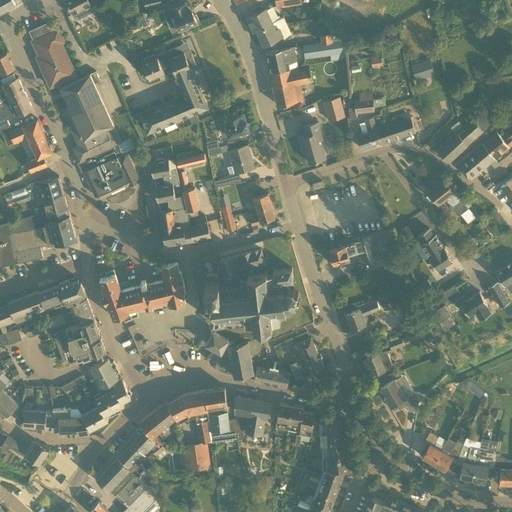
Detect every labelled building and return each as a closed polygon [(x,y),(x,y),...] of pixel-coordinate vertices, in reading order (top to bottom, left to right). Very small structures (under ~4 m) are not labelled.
[(0,0),(0,11),(15,3),(12,0),(0,0)] [(65,0),(72,14),(74,18),(78,19),(94,11),(102,6),(98,0),(65,0)] [(150,10),(150,7),(162,4),(160,0),(144,0),(146,8),(147,8),(147,11),(150,10)] [(189,9),(186,2),(168,10),(171,17),(174,16),(180,30),(181,29),(182,31),(188,28),(188,26),(198,22),(197,20),(199,19),(196,13),(195,14),(192,8),(189,9)] [(257,30),(274,22),(268,9),(267,7),(247,17),(254,31),(257,30)] [(145,13),(139,16),(143,25),(149,23),(145,13)] [(282,35),(279,28),(277,29),(274,22),(257,30),(264,44),(282,35)] [(51,31),(48,23),(30,31),(34,39),(32,40),(41,59),(38,60),(50,87),(77,74),(62,43),(65,41),(59,27),(51,31)] [(384,30),(376,36),(380,41),(388,35),(384,30)] [(322,42),(332,41),(331,33),(321,34),(322,42)] [(305,58),(344,53),(342,39),(332,41),(322,42),(312,44),(303,44),(305,58)] [(184,51),(181,45),(151,57),(150,56),(136,62),(139,69),(142,68),(144,67),(149,79),(169,71),(180,96),(139,114),(148,133),(189,115),(192,124),(200,121),(196,112),(208,107),(191,69),(197,66),(190,49),(184,51)] [(290,67),(289,63),(286,48),(266,52),(270,72),(292,69),(299,68),(298,66),(290,67)] [(0,74),(14,68),(7,53),(0,56),(0,74)] [(372,66),(382,64),(381,57),(371,59),(372,66)] [(430,58),(411,65),(416,80),(435,73),(430,58)] [(312,81),(309,67),(299,68),(292,69),(270,72),(277,105),(303,100),(300,83),(312,81)] [(91,74),(90,73),(60,87),(69,105),(61,109),(76,142),(114,125),(95,83),(100,81),(96,71),(91,74)] [(27,95),(19,78),(18,77),(3,85),(1,79),(0,79),(0,108),(2,108),(11,103),(27,95)] [(333,114),(347,112),(345,93),(331,94),(333,114)] [(32,107),(27,95),(11,103),(2,108),(3,110),(3,111),(5,116),(0,118),(0,129),(9,124),(7,120),(33,107),(32,106),(32,107)] [(356,112),(374,110),(373,99),(355,101),(356,112)] [(249,129),(244,113),(210,123),(212,131),(227,127),(229,135),(249,129)] [(377,129),(373,117),(364,120),(368,132),(358,135),(362,149),(382,143),(378,129),(377,129)] [(382,143),(416,131),(411,117),(398,122),(396,117),(386,120),(388,125),(378,129),(382,143)] [(52,151),(38,118),(12,130),(9,124),(0,129),(4,137),(8,146),(28,137),(35,152),(30,154),(33,159),(27,162),(31,171),(48,165),(44,155),(52,151)] [(468,145),(483,131),(474,119),(464,127),(463,126),(457,132),(456,131),(437,149),(449,162),(468,145)] [(326,157),(321,139),(323,139),(318,122),(304,126),(306,135),(299,137),(303,152),(306,152),(309,162),(326,157)] [(123,154),(119,145),(123,143),(114,125),(76,142),(77,144),(73,146),(82,165),(85,167),(84,171),(96,196),(101,198),(105,196),(107,200),(113,202),(115,201),(116,202),(130,196),(130,195),(134,193),(136,188),(137,188),(140,180),(127,153),(123,154)] [(511,144),(511,133),(503,140),(497,133),(484,143),(497,158),(504,153),(510,147),(511,144)] [(208,149),(219,146),(217,139),(206,142),(208,149)] [(470,179),(483,168),(497,158),(484,143),(457,164),(470,179)] [(221,152),(229,150),(227,144),(219,146),(221,152)] [(229,174),(235,172),(235,173),(255,167),(248,144),(228,150),(233,165),(228,166),(229,174)] [(180,182),(180,183),(180,184),(188,182),(185,170),(183,165),(188,164),(189,168),(204,164),(203,161),(206,160),(205,153),(192,156),(191,151),(176,154),(179,168),(177,168),(180,182)] [(164,159),(164,158),(155,159),(156,161),(151,161),(154,176),(163,175),(165,184),(180,182),(177,168),(171,169),(169,158),(164,159)] [(485,175),(478,185),(486,191),(494,181),(485,175)] [(64,194),(59,176),(39,181),(39,182),(4,194),(7,202),(5,203),(6,206),(9,205),(9,206),(43,194),(43,195),(54,192),(55,196),(64,194)] [(219,186),(230,183),(228,176),(217,179),(219,186)] [(452,206),(462,199),(445,177),(428,191),(439,204),(446,199),(452,206)] [(511,178),(501,186),(510,200),(511,199),(511,178)] [(359,182),(361,193),(371,191),(369,179),(359,182)] [(180,183),(180,182),(165,184),(155,186),(158,201),(168,199),(169,209),(186,206),(183,196),(175,197),(173,184),(180,183)] [(194,188),(183,191),(188,210),(196,208),(199,207),(194,188)] [(55,196),(54,192),(43,195),(47,206),(34,210),(36,215),(49,211),(67,206),(64,194),(55,196)] [(272,205),(268,193),(253,197),(252,193),(247,195),(249,204),(254,202),(256,210),(272,205)] [(462,199),(452,206),(459,215),(460,213),(468,207),(462,199)] [(233,216),(230,204),(220,207),(221,212),(223,211),(225,219),(233,216)] [(252,225),(261,222),(261,221),(275,217),(272,205),(256,210),(259,217),(250,220),(252,225)] [(56,243),(76,237),(67,206),(49,211),(36,215),(0,224),(0,265),(43,257),(41,245),(56,242),(56,243)] [(159,211),(165,245),(191,240),(190,229),(189,227),(187,218),(186,211),(187,211),(186,206),(169,209),(159,211)] [(499,225),(505,222),(497,206),(491,208),(499,225)] [(468,207),(460,213),(468,223),(476,217),(469,208),(468,207)] [(187,211),(186,211),(187,218),(198,215),(196,208),(188,210),(187,211)] [(195,218),(197,225),(189,227),(190,229),(191,240),(211,235),(206,215),(195,218)] [(228,231),(237,229),(233,216),(225,219),(228,231)] [(479,222),(475,225),(479,231),(483,227),(479,222)] [(408,224),(401,229),(404,233),(410,229),(410,227),(408,224)] [(379,232),(388,260),(402,256),(394,228),(379,232)] [(430,258),(445,249),(437,235),(436,236),(431,229),(420,235),(424,243),(422,244),(430,258)] [(339,264),(339,262),(350,259),(349,256),(366,251),(363,240),(329,249),(332,257),(331,257),(333,264),(334,265),(336,266),(338,265),(339,264)] [(294,280),(292,268),(273,270),(274,273),(273,273),(273,274),(267,275),(267,272),(266,271),(265,271),(265,273),(260,273),(258,265),(265,263),(261,248),(259,249),(258,249),(253,250),(251,251),(250,251),(241,253),(242,253),(239,254),(234,255),(234,256),(231,256),(220,258),(222,264),(221,264),(223,270),(224,270),(225,276),(236,273),(235,271),(240,270),(242,277),(240,277),(240,278),(241,285),(236,285),(236,283),(234,284),(234,285),(229,286),(228,284),(227,284),(227,286),(220,287),(219,282),(206,283),(207,297),(210,296),(210,298),(212,298),(212,302),(211,302),(212,310),(213,310),(213,313),(212,314),(211,315),(212,317),(213,318),(215,317),(215,324),(225,323),(225,322),(231,322),(231,323),(233,323),(232,321),(238,321),(238,323),(240,322),(240,321),(245,320),(246,328),(248,328),(247,327),(253,326),(254,328),(254,330),(256,329),(256,328),(271,326),(271,328),(273,328),(272,326),(273,326),(273,324),(279,323),(279,324),(280,324),(280,323),(281,323),(280,316),(292,315),(291,308),(291,306),(294,304),(296,306),(297,304),(296,303),(298,300),(300,300),(300,298),(298,298),(297,294),(299,293),(299,292),(297,293),(294,290),(295,288),(294,287),(293,289),(289,288),(289,286),(288,286),(288,281),(294,280)] [(445,249),(430,258),(438,272),(454,263),(446,249),(445,249)] [(181,271),(179,271),(177,262),(161,265),(164,279),(147,283),(146,280),(141,281),(142,284),(121,289),(122,292),(129,312),(131,318),(125,320),(125,321),(138,316),(137,310),(147,308),(148,312),(148,308),(151,307),(152,311),(153,311),(152,307),(162,305),(163,309),(171,307),(170,306),(186,302),(184,293),(186,292),(181,271)] [(511,282),(511,262),(496,271),(505,286),(511,282)] [(105,299),(122,292),(121,289),(115,273),(100,279),(103,288),(101,288),(105,299)] [(60,284),(50,288),(55,302),(56,305),(66,301),(66,302),(69,303),(71,303),(86,297),(84,291),(85,291),(81,281),(80,282),(78,278),(70,282),(69,279),(59,283),(60,284)] [(497,281),(489,286),(501,306),(509,302),(497,281)] [(452,285),(438,293),(445,304),(450,301),(454,307),(458,304),(465,317),(472,313),(476,321),(487,315),(483,306),(484,306),(477,293),(461,302),(458,297),(458,296),(452,285)] [(429,286),(423,290),(428,297),(433,294),(429,286)] [(44,306),(55,302),(50,288),(39,292),(44,306)] [(385,309),(420,299),(416,288),(382,298),(385,309)] [(44,306),(39,292),(39,291),(29,294),(34,310),(45,306),(44,306)] [(129,312),(122,292),(105,299),(109,309),(111,308),(114,317),(129,312)] [(24,314),(34,310),(29,294),(18,298),(24,314)] [(74,313),(77,312),(91,307),(87,296),(86,297),(71,303),(74,313)] [(14,317),(24,314),(18,298),(8,302),(9,305),(14,317)] [(352,327),(352,328),(370,322),(367,314),(380,309),(377,301),(347,313),(350,322),(348,322),(350,327),(352,327)] [(8,332),(5,325),(16,321),(14,317),(9,305),(8,305),(0,308),(0,322),(2,326),(6,338),(8,343),(9,344),(22,339),(18,327),(8,332)] [(411,332),(423,329),(418,306),(406,309),(411,332)] [(81,322),(95,317),(91,307),(77,312),(81,322)] [(59,324),(58,320),(56,315),(49,317),(53,327),(59,324)] [(100,336),(99,331),(100,331),(95,317),(81,322),(66,328),(70,339),(69,339),(73,349),(74,348),(78,359),(101,351),(101,352),(102,352),(102,351),(106,349),(101,336),(100,336)] [(447,317),(439,322),(445,330),(453,324),(447,317)] [(22,337),(27,336),(25,330),(30,329),(29,324),(19,327),(22,337)] [(207,343),(222,351),(229,339),(214,330),(207,343)] [(61,343),(57,331),(53,333),(65,364),(69,363),(64,352),(68,350),(65,341),(61,343)] [(324,367),(311,337),(293,345),(300,359),(303,358),(310,373),(324,367)] [(392,349),(404,344),(402,338),(389,343),(392,349)] [(234,375),(254,372),(248,342),(229,346),(234,375)] [(372,374),(392,366),(386,350),(364,358),(367,365),(368,364),(372,374)] [(174,368),(200,365),(199,357),(174,360),(174,368)] [(9,366),(14,363),(11,358),(6,361),(9,366)] [(111,362),(108,358),(105,359),(104,358),(104,359),(104,360),(88,368),(100,391),(109,386),(121,380),(117,373),(119,371),(114,360),(111,362)] [(271,383),(273,370),(257,367),(254,379),(271,383)] [(14,376),(19,373),(16,368),(11,370),(14,376)] [(157,375),(161,383),(177,377),(174,369),(157,375)] [(287,386),(290,373),(273,370),(271,383),(287,386)] [(73,380),(76,386),(86,380),(83,375),(73,380)] [(128,388),(123,379),(121,380),(109,386),(120,407),(124,405),(123,402),(131,397),(129,394),(132,393),(129,388),(128,388)] [(405,394),(395,379),(381,388),(384,394),(383,394),(384,395),(385,395),(394,409),(405,402),(409,409),(417,411),(420,392),(409,391),(405,394)] [(62,386),(66,391),(76,386),(73,380),(62,386)] [(475,384),(471,390),(480,397),(484,392),(475,384)] [(122,410),(120,407),(109,386),(100,391),(94,395),(99,404),(105,415),(106,418),(107,417),(105,415),(109,413),(111,416),(122,410)] [(228,403),(225,386),(205,389),(208,406),(209,406),(210,413),(209,413),(210,419),(212,440),(212,442),(238,438),(238,432),(237,422),(236,418),(229,419),(227,403),(228,403)] [(0,406),(10,396),(2,389),(0,391),(0,406)] [(188,418),(196,416),(197,421),(210,419),(209,413),(210,413),(209,406),(208,406),(205,389),(193,391),(184,393),(168,401),(171,406),(173,411),(176,417),(178,422),(188,418)] [(484,394),(480,405),(487,408),(490,399),(484,394)] [(269,417),(271,401),(235,395),(235,411),(250,414),(246,431),(262,435),(266,417),(269,417)] [(17,415),(19,406),(17,405),(18,403),(10,396),(0,406),(0,408),(7,415),(12,410),(17,415)] [(140,421),(146,428),(152,436),(165,453),(167,451),(160,443),(162,442),(155,433),(176,417),(173,411),(171,406),(168,401),(167,399),(140,421)] [(280,402),(276,428),(288,430),(292,405),(280,402)] [(90,409),(99,425),(108,420),(107,417),(106,418),(105,415),(99,404),(90,409)] [(292,405),(288,430),(299,432),(300,432),(304,409),(304,407),(292,405)] [(494,407),(491,416),(500,418),(503,410),(502,410),(494,407)] [(34,426),(35,409),(21,408),(19,415),(24,416),(24,425),(34,426)] [(70,416),(70,408),(53,408),(53,410),(52,419),(51,430),(59,430),(60,435),(81,434),(88,433),(88,431),(90,430),(82,415),(70,416)] [(51,430),(52,419),(53,410),(35,409),(34,426),(46,426),(45,430),(51,430)] [(81,414),(82,415),(90,430),(99,425),(90,409),(81,414)] [(299,432),(299,435),(301,435),(311,437),(312,431),(314,420),(315,416),(316,412),(304,409),(300,432),(299,432)] [(434,427),(440,415),(434,412),(428,423),(434,427)] [(315,416),(314,420),(319,421),(319,430),(319,434),(345,433),(345,430),(345,420),(328,421),(328,418),(315,416)] [(200,442),(207,441),(212,440),(210,419),(197,421),(200,442)] [(152,436),(146,428),(131,443),(144,455),(151,447),(155,451),(154,452),(159,458),(165,453),(152,436)] [(441,449),(443,445),(436,441),(438,436),(430,431),(425,440),(430,443),(422,456),(434,463),(441,449)] [(345,433),(319,434),(320,436),(320,446),(322,446),(346,445),(345,433)] [(499,440),(505,441),(507,434),(500,433),(499,440)] [(10,447),(22,455),(27,448),(8,435),(1,446),(8,450),(10,447)] [(456,442),(448,437),(447,440),(446,440),(443,445),(441,449),(434,463),(445,469),(453,456),(458,458),(464,443),(458,439),(456,442)] [(488,448),(490,439),(482,438),(481,441),(479,446),(478,454),(476,463),(473,479),(486,482),(489,467),(495,468),(496,457),(497,450),(488,448)] [(40,464),(49,449),(37,441),(27,456),(40,464)] [(199,467),(210,466),(207,441),(200,442),(195,442),(199,467)] [(187,469),(199,467),(195,442),(184,444),(187,469)] [(149,486),(155,481),(146,470),(141,464),(140,463),(147,457),(144,455),(131,443),(118,457),(149,486)] [(478,454),(479,446),(470,445),(464,443),(458,458),(464,461),(460,476),(473,479),(476,463),(478,454)] [(346,445),(322,446),(322,447),(323,458),(348,457),(347,445),(346,445)] [(142,511),(158,496),(150,488),(149,486),(118,457),(117,456),(97,477),(127,506),(123,510),(125,511),(142,511)] [(348,457),(323,458),(323,471),(325,471),(326,470),(345,470),(348,470),(348,457)] [(511,459),(506,459),(506,457),(496,457),(495,468),(501,468),(500,483),(511,483),(511,459)] [(245,485),(257,484),(255,464),(243,466),(245,485)] [(223,466),(215,467),(216,477),(224,476),(223,466)] [(325,471),(316,496),(315,500),(330,505),(332,506),(345,470),(326,470),(325,471)] [(305,473),(302,482),(310,485),(311,480),(308,478),(309,475),(305,473)] [(262,487),(274,487),(273,476),(262,476),(262,487)] [(386,495),(384,501),(373,496),(367,511),(429,511),(386,495)] [(110,511),(97,499),(88,507),(93,511),(110,511)] [(311,504),(309,509),(316,511),(327,511),(330,505),(315,500),(313,499),(311,504)]
